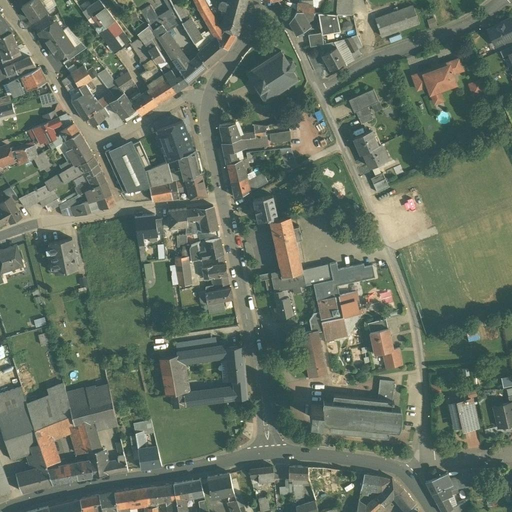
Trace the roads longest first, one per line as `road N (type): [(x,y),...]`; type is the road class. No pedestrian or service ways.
road 1 (residential): [(319,91),(411,313),(424,389),(421,463)]
road 2 (residential): [(211,87),(97,143),(0,1)]
road 3 (tertiary): [(270,455),(100,485),(2,511)]
road 4 (residential): [(222,203),(270,455)]
road 5 (residential): [(0,238),(50,222),(222,203)]
road 6 (residential): [(319,91),(361,65),(491,14),(504,0)]
road 7 (tertiary): [(398,471),(270,455)]
